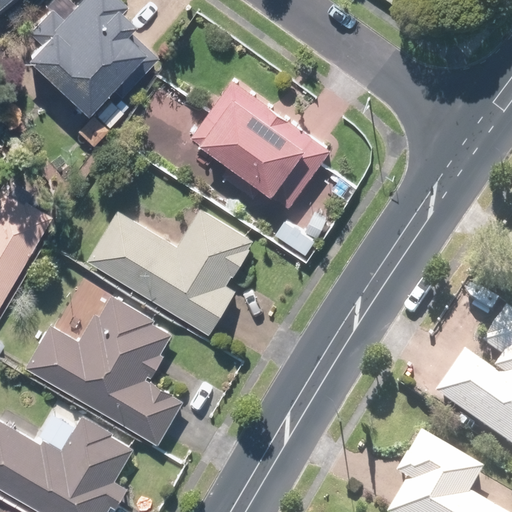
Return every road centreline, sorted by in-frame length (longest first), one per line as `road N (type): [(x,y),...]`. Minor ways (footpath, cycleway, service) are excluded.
road 1 (secondary): [(245,511),(470,130)]
road 2 (residential): [(470,130),(289,0)]
